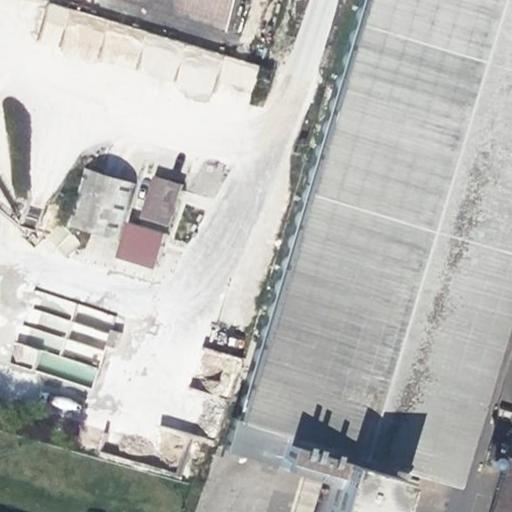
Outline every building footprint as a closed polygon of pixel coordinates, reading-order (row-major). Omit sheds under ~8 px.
[(134,0),(232,36),(245,0),(134,0)] [(319,480),(310,511),(374,511),(379,498),(397,504),(400,493),(408,495),(411,484),(401,479),(403,473),(445,485),(511,264),(511,0),(360,0),(224,451),(319,480)] [(66,26),(66,43),(86,44),(87,9),(50,7),(50,25),(66,26)] [(251,92),(259,67),(158,35),(144,80),(209,100),(215,81),(251,92)] [(41,222),(51,225),(94,238),(111,182),(58,165),(41,222)] [(51,225),(41,222),(37,238),(46,240),(49,232),(51,225)] [(197,302),(216,244),(171,230),(162,260),(130,251),(125,263),(150,270),(146,287),(197,302)] [(92,244),(49,232),(46,240),(42,256),(84,269),(92,244)] [(511,511),(511,426),(486,511),(511,511)] [(496,472),(500,459),(483,454),(479,467),(496,472)]
